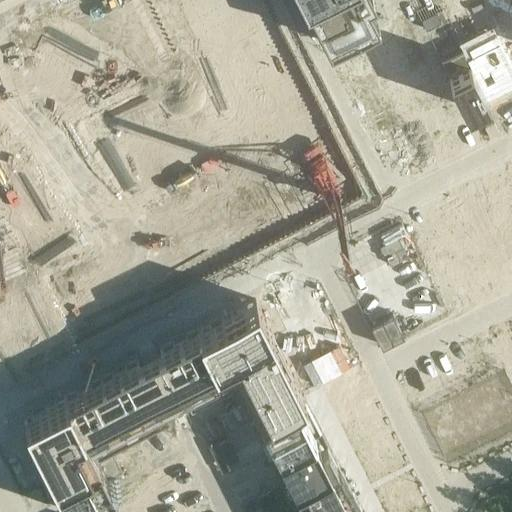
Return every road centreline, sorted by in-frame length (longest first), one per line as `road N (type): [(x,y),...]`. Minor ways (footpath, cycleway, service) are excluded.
road 1 (residential): [(0,402),(316,247)]
road 2 (residential): [(443,498),(316,247)]
road 3 (residential): [(287,0),(390,209)]
road 4 (residential): [(199,95),(35,176),(16,140)]
road 5 (residential): [(511,144),(390,209)]
